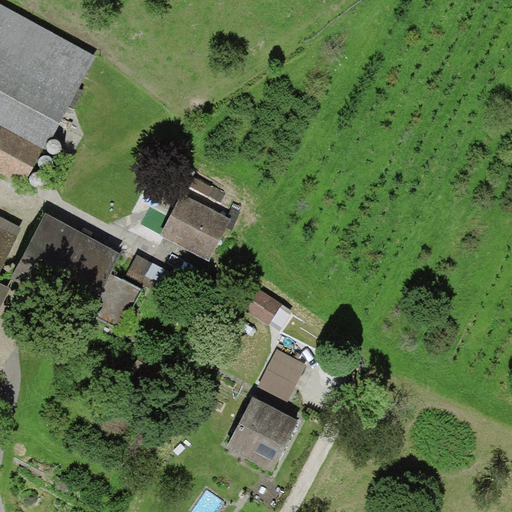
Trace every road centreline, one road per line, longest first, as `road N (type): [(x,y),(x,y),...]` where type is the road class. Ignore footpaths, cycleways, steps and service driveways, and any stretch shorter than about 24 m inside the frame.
road 1 (track): [(0,325),(4,289),(28,232),(27,210),(0,196)]
road 2 (track): [(289,511),(344,399)]
